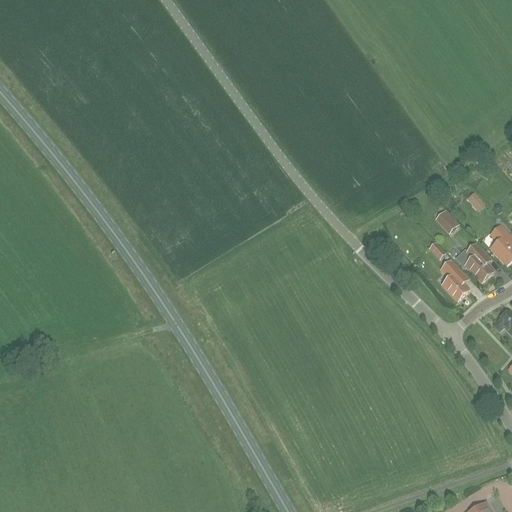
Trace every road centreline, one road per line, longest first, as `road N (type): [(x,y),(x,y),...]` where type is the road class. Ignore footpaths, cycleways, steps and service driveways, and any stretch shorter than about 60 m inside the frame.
road 1 (primary): [(286,511),(221,397),(44,136),(0,87)]
road 2 (unclassified): [(448,335),(298,182),(163,0)]
road 3 (unclassified): [(377,511),(511,464)]
